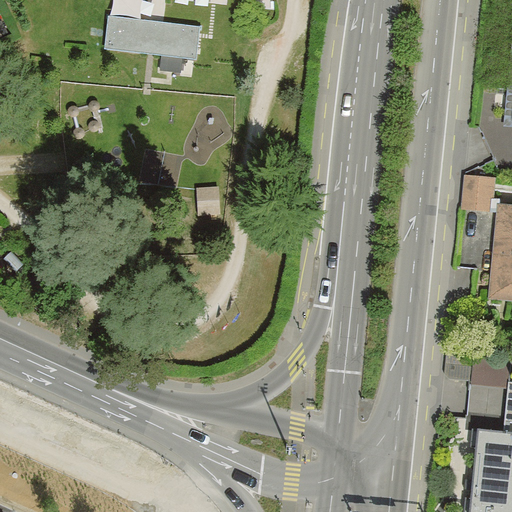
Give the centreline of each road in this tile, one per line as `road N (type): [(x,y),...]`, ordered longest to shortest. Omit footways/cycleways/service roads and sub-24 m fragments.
road 1 (primary): [(389,465),(441,0)]
road 2 (primary): [(356,200),(307,350),(271,387),(202,410)]
road 3 (primary): [(356,200),(339,435)]
road 4 (primary): [(377,0),(356,200)]
road 5 (primary): [(169,432),(262,475),(335,482)]
road 6 (primary): [(339,435),(202,410)]
